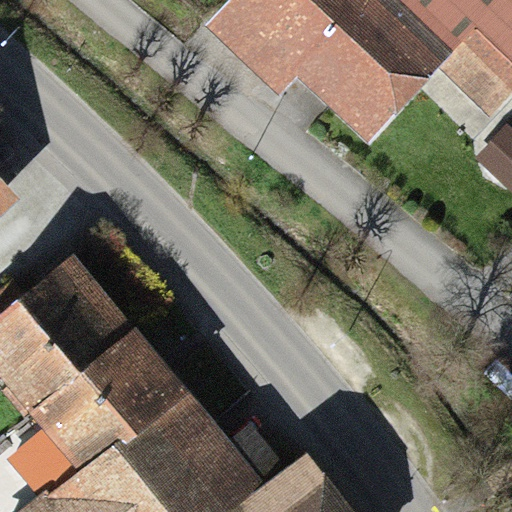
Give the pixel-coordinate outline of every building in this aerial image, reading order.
[(441,64),(373,0),(245,0),(207,41),(276,107),(293,89),(358,151),(441,64)] [(511,0),(373,0),(441,64),(494,114),(511,95),(511,0)] [(65,275),(0,331),(0,389),(33,428),(128,347),(65,275)] [(182,410),(128,347),(33,428),(88,491),(182,410)] [(224,459),(182,410),(88,491),(39,511),(243,511),(259,499),(224,459)] [(248,439),(224,459),(259,499),(282,478),(248,439)] [(259,499),(243,511),(334,511),(296,467),(282,478),(259,499)]
